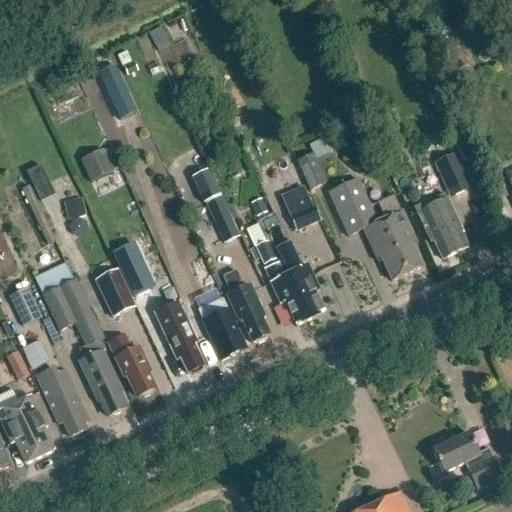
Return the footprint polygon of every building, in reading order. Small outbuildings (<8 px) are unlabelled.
[(467,66),(458,48),(446,54),(454,72),(467,66)] [(321,110),(328,122),(340,116),(333,104),(321,110)] [(312,156),(296,163),(310,192),(325,185),(315,162),(330,155),(324,141),(308,147),(312,156)] [(453,146),(462,164),(472,159),(463,141),(453,146)] [(104,154),(81,165),(92,188),(115,177),(104,154)] [(434,164),(449,198),(469,189),(453,155),(434,164)] [(26,170),(40,200),(55,193),(40,163),(26,170)] [(328,195),(348,239),(363,233),(377,262),(381,261),(391,283),(420,270),(410,248),(415,246),(393,198),(377,206),(384,223),(377,226),(357,182),(328,195)] [(65,201),(68,218),(88,214),(84,197),(65,201)] [(204,205),(223,246),(239,238),(220,197),(204,205)] [(461,234),(454,217),(452,218),(445,203),(442,198),(414,211),(417,216),(430,245),(434,243),(443,262),(467,251),(460,236),(461,234)] [(267,214),(261,200),(250,205),(256,218),(267,214)] [(288,213),(297,234),(321,224),(312,203),(288,213)] [(264,239),(251,245),(260,264),(272,259),(264,239)] [(133,300),(154,290),(133,246),(113,255),(133,300)] [(183,301),(199,294),(183,256),(167,263),(183,301)] [(303,300),(313,322),(324,316),(314,296),(319,293),(307,268),(302,271),(296,258),(283,264),(289,277),(284,279),(285,280),(284,280),(289,291),(293,289),(299,302),(303,300)] [(285,306),(296,329),(313,322),(303,300),(299,302),(293,289),(289,291),(284,280),(285,280),(284,279),(278,266),(265,272),(271,285),(270,286),(281,308),(285,306)] [(96,284),(113,320),(135,310),(118,274),(96,284)] [(237,326),(241,324),(251,346),(269,338),(259,315),(262,314),(250,288),(243,291),(236,274),(222,280),(230,297),(225,299),(237,326)] [(75,285),(44,299),(60,334),(75,327),(86,349),(100,343),(103,342),(76,284),(75,285)] [(26,290),(7,299),(21,329),(40,321),(26,290)] [(223,302),(198,313),(221,364),(246,353),(247,352),(223,302)] [(194,347),(198,345),(180,305),(156,316),(166,338),(173,354),(177,354),(187,376),(204,368),(194,347)] [(128,378),(138,400),(154,392),(144,371),(147,367),(139,351),(132,354),(125,338),(108,346),(124,380),(128,378)] [(33,368),(49,361),(40,341),(24,347),(33,368)] [(105,353),(100,343),(86,349),(91,360),(103,354),(105,353)] [(19,354),(7,359),(17,382),(29,377),(19,354)] [(86,362),(81,364),(90,385),(88,386),(96,401),(99,400),(108,419),(112,417),(115,418),(120,416),(121,413),(126,411),(119,397),(122,395),(103,354),(86,362)] [(63,425),(69,440),(87,432),(85,427),(89,425),(66,374),(57,377),(54,371),(37,379),(58,427),(63,425)] [(15,447),(25,468),(54,454),(44,433),(47,432),(31,399),(0,414),(0,425),(11,448),(15,447)] [(480,459),(469,436),(432,453),(443,476),(464,466),(476,492),(502,480),(493,461),(479,467),(476,461),(480,459)] [(0,473),(11,468),(1,448),(2,447),(0,441),(0,473)] [(362,511),(406,511),(399,495),(362,511)]
